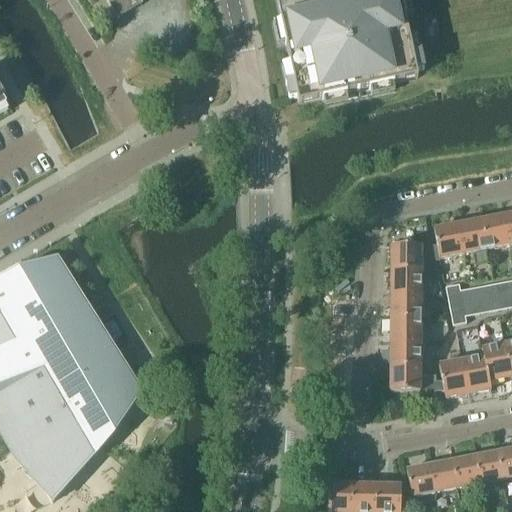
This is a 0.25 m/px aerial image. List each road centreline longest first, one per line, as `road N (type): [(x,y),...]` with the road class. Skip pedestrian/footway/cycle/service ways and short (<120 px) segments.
road 1 (residential): [(511,188),(384,211),(374,220),(353,451)]
road 2 (residential): [(253,443),(261,311),(254,121)]
road 3 (residential): [(149,155),(59,0)]
road 4 (residential): [(149,155),(0,240)]
road 5 (residential): [(353,451),(511,423)]
road 6 (residential): [(254,121),(232,0)]
